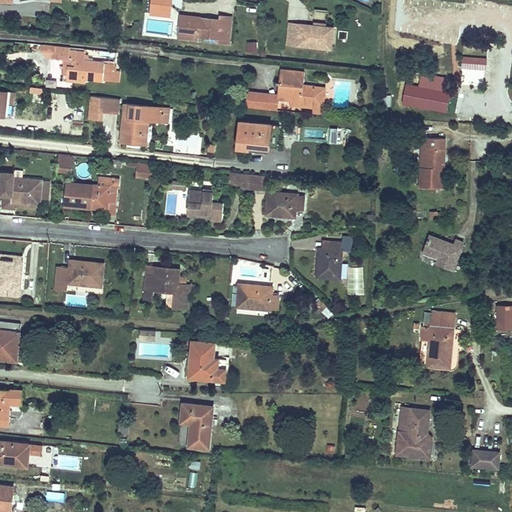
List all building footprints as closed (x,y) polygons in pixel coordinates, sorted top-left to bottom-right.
[(149,0),(147,13),(170,17),(172,0),(149,0)] [(183,15),(181,33),(220,37),(219,41),(230,42),(233,16),(222,15),(221,19),(183,15)] [(304,25),(301,44),(333,46),(335,28),(304,25)] [(257,43),(248,42),(247,53),(256,53),(257,43)] [(68,48),(54,47),(53,59),(73,61),(72,68),(66,67),(65,79),(109,83),(110,72),(107,72),(107,64),(83,62),(84,53),(68,52),(68,48)] [(326,87),(303,85),(305,71),(280,69),(277,95),(247,91),(246,107),(275,110),(278,111),(300,113),(322,116),(326,87)] [(90,103),(89,112),(103,113),(103,104),(90,103)] [(144,121),(162,121),(163,107),(124,105),(121,143),(142,145),(144,121)] [(103,113),(89,112),(88,120),(102,121),(103,113)] [(240,121),(237,148),(267,150),(269,123),(240,121)] [(346,123),(346,134),(368,135),(369,125),(346,123)] [(343,143),(344,128),(328,128),(328,143),(343,143)] [(428,166),(422,166),(422,187),(445,189),(448,138),(424,136),(423,148),(429,149),(428,166)] [(57,172),(72,173),(73,154),(58,153),(57,172)] [(152,165),(137,164),(136,178),(150,180),(152,165)] [(249,173),(229,172),(228,186),(248,189),(249,173)] [(1,173),(0,182),(0,198),(13,199),(13,205),(38,207),(40,180),(12,178),(12,173),(1,173)] [(249,173),(248,189),(262,190),(263,183),(268,184),(268,176),(249,173)] [(78,207),(103,209),(104,202),(114,203),(115,191),(118,191),(118,183),(109,182),(108,186),(80,184),(78,207)] [(186,189),(184,214),(209,216),(209,220),(217,221),(217,205),(210,205),(211,191),(186,189)] [(266,192),(264,215),(291,217),(291,209),(301,209),(302,195),(295,195),(295,194),(266,192)] [(13,199),(0,198),(0,211),(12,213),(12,211),(37,213),(38,207),(13,205),(13,199)] [(104,202),(103,209),(103,215),(113,215),(114,203),(104,202)] [(427,238),(421,255),(436,260),(433,266),(451,272),(461,244),(453,241),(451,246),(427,238)] [(326,251),(322,251),(318,250),(316,280),(338,282),(340,251),(349,251),(349,245),(327,243),(326,251)] [(0,294),(18,296),(21,254),(0,252),(0,294)] [(62,268),(61,280),(69,281),(69,284),(98,287),(100,264),(75,261),(75,268),(62,268)] [(176,286),(177,279),(177,270),(143,267),(139,303),(148,304),(149,292),(171,294),(171,302),(183,303),(184,294),(185,286),(182,286),(176,286)] [(240,281),(237,304),(269,309),(269,307),(278,309),(280,295),(271,293),(271,286),(240,281)] [(511,305),(511,304),(495,306),(498,327),(511,325),(511,305)] [(325,317),(329,313),(323,308),(319,311),(325,317)] [(426,328),(425,338),(432,339),(430,366),(452,368),(455,330),(457,315),(437,313),(435,328),(426,328)] [(0,360),(16,362),(18,346),(20,325),(0,323),(0,360)] [(139,329),(139,340),(155,341),(156,330),(139,329)] [(45,330),(44,336),(67,338),(68,332),(45,330)] [(222,381),(224,361),(211,360),(212,346),(189,343),(188,359),(192,359),(190,378),(202,380),(222,381)] [(0,390),(0,420),(10,421),(11,404),(22,404),(23,393),(0,390)] [(182,404),(180,422),(189,423),(188,446),(207,447),(211,405),(182,404)] [(394,441),(403,442),(406,407),(397,406),(394,441)] [(406,407),(403,442),(423,444),(426,443),(428,441),(428,439),(426,435),(423,433),(425,409),(406,407)] [(128,435),(129,421),(118,421),(117,434),(128,435)] [(0,441),(0,462),(29,465),(31,445),(0,441)] [(325,456),(335,456),(335,445),(325,446),(325,456)] [(500,469),(501,450),(470,448),(469,467),(500,469)] [(191,460),(190,468),(199,470),(201,462),(191,460)] [(0,485),(0,511),(10,511),(12,487),(0,485)] [(47,500),(65,500),(65,492),(47,492),(47,500)]
